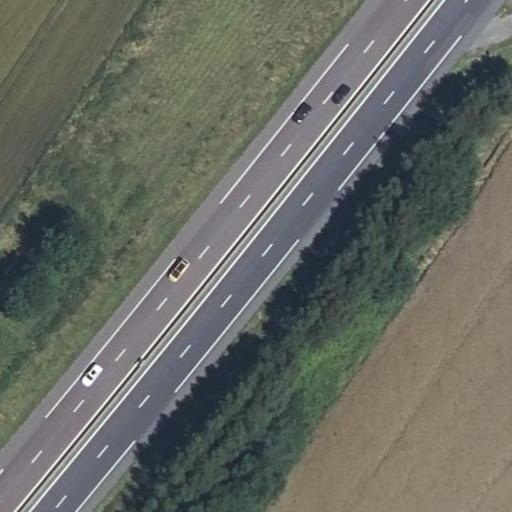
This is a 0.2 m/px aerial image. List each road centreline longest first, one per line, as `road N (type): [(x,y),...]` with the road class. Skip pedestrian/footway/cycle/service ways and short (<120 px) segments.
road 1 (motorway): [(54,511),(465,0)]
road 2 (motorway): [(397,0),(0,482)]
